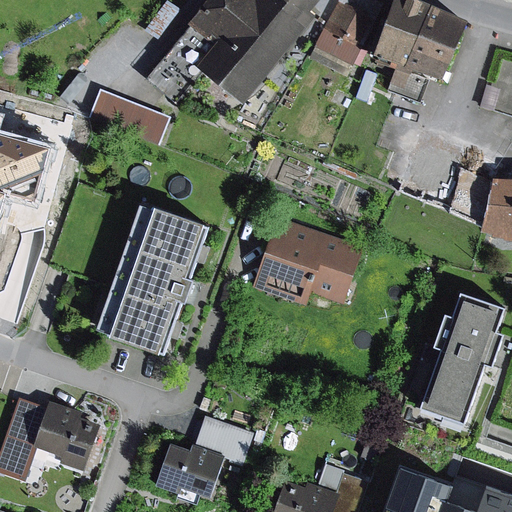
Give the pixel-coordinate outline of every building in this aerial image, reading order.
[(201,75),(242,107),(315,18),(310,14),(321,0),(208,0),(188,25),(191,28),(147,81),(176,105),(201,75)] [(384,4),(374,0),(339,0),(309,59),(331,70),(334,63),(350,71),(384,4)] [(466,25),(404,0),(395,0),(372,57),(397,67),(387,92),(420,106),(431,79),(442,84),(466,25)] [(167,1),(144,31),(158,41),(180,11),(167,1)] [(171,118),(100,89),(89,118),(160,146),(171,118)] [(490,153),(418,130),(408,164),(397,192),(481,229),(492,180),(495,180),(503,163),(489,158),(490,153)] [(0,135),(0,192),(6,194),(34,202),(49,148),(0,135)] [(511,180),(495,180),(492,180),(481,229),(480,234),(492,235),(492,239),(503,241),(503,242),(511,242),(511,180)] [(209,228),(139,204),(94,334),(164,359),(209,228)] [(284,228),(275,224),(252,289),(306,307),(310,295),(344,306),(364,248),(286,221),(284,228)] [(505,312),(459,295),(451,320),(443,317),(432,351),(440,353),(419,412),(463,427),(484,369),(491,371),(503,337),(496,335),(505,312)] [(82,414),(49,402),(47,409),(19,399),(0,454),(0,474),(25,483),(37,450),(61,458),(59,464),(84,473),(100,427),(80,420),(82,414)] [(205,418),(195,448),(224,459),(244,466),(254,434),(205,418)] [(190,452),(170,445),(155,488),(177,495),(176,500),(197,507),(200,497),(210,501),(224,459),(195,448),(192,447),(190,452)] [(384,511),(444,511),(448,503),(453,488),(399,470),(384,511)] [(305,488),(286,481),(274,511),(333,511),(340,496),(307,483),(305,488)] [(511,511),(511,495),(487,487),(478,511),(511,511)] [(473,511),(448,503),(444,511),(473,511)]
